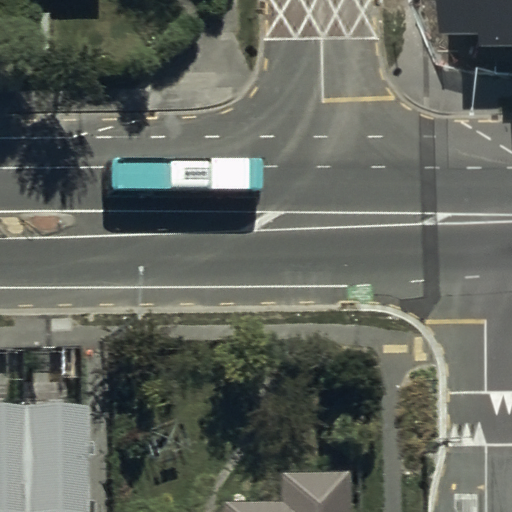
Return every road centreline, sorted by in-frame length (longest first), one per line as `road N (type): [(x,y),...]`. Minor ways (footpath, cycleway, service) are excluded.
road 1 (secondary): [(0,215),(324,211)]
road 2 (residential): [(485,511),(484,218)]
road 3 (residential): [(324,211),(322,0)]
road 4 (secondary): [(324,211),(484,218)]
